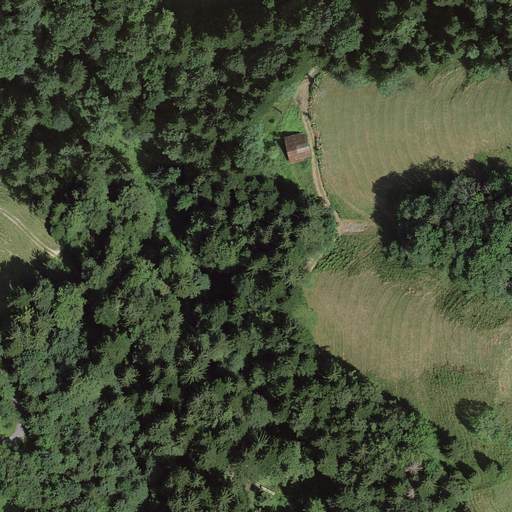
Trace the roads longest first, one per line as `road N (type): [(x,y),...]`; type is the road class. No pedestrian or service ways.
road 1 (track): [(0,209),(68,265),(143,383),(241,482),(263,493)]
road 2 (track): [(150,0),(165,66),(153,81),(122,70),(78,27),(5,0)]
